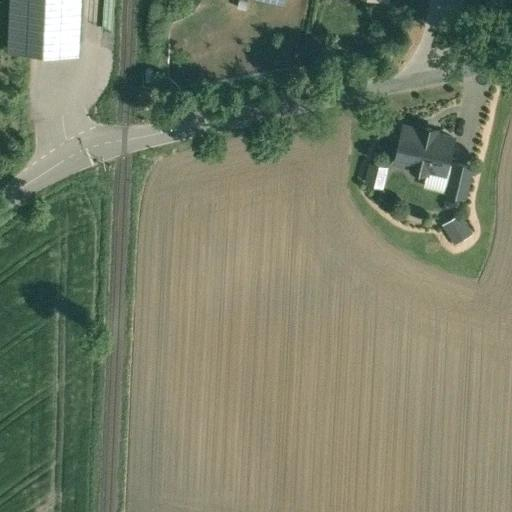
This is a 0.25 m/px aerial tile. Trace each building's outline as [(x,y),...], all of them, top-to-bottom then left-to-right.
[(79,0),(11,0),(10,51),(77,52),(79,0)] [(439,129),(423,126),(423,129),(407,125),(398,160),(414,164),(413,167),(429,170),(430,168),(446,171),(454,136),(438,132),(439,129)] [(370,183),(388,186),(391,163),(373,160),(370,183)] [(474,166),(456,162),(449,191),(467,195),(474,166)] [(446,223),(457,242),(477,231),(465,211),(446,223)]
